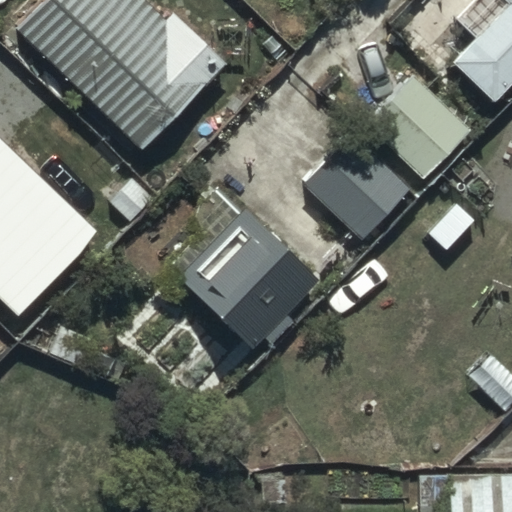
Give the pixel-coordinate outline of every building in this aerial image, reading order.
[(152,0),(37,0),(12,27),(139,148),(219,63),(152,0)] [(511,0),(499,0),(443,58),(487,100),(511,74),(511,0)] [(467,129),(408,72),(362,119),(422,176),(467,129)] [(407,185),(349,133),(301,186),(359,238),(407,185)] [(0,137),(0,297),(19,315),(99,231),(0,137)] [(306,275),(239,206),(172,271),(247,348),(277,319),(269,311),(306,275)] [(511,511),(511,471),(413,473),(413,511),(511,511)]
